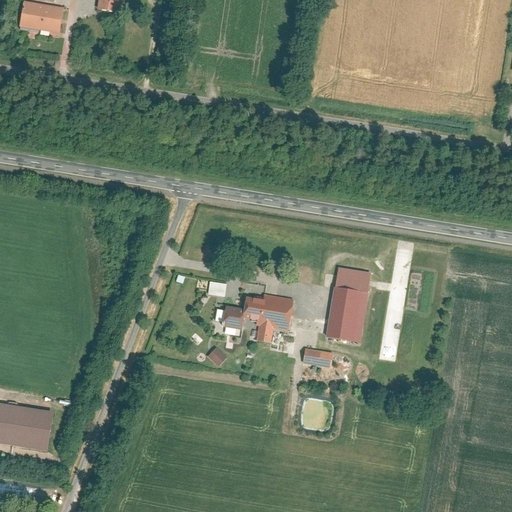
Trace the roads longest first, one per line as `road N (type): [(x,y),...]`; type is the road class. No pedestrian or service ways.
road 1 (unclassified): [(511,148),(0,67)]
road 2 (unclassified): [(188,183),(66,511)]
road 3 (tertiary): [(188,183),(511,237)]
road 4 (tertiary): [(0,153),(188,183)]
